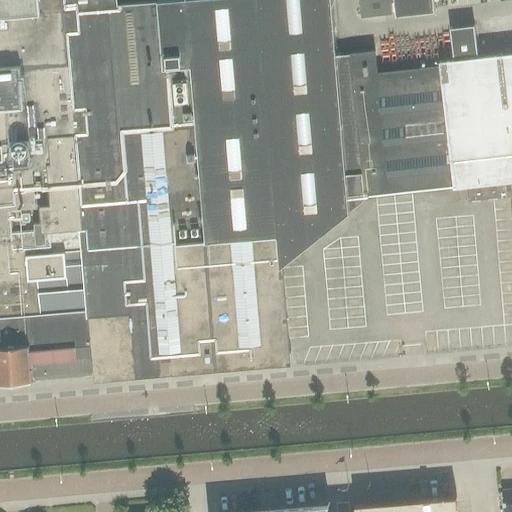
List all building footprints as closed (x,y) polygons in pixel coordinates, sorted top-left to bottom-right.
[(351,183),(335,0),(160,0),(117,4),(116,0),(0,0),(0,385),(6,385),(9,385),(9,384),(22,383),(22,384),(25,383),(37,382),(37,378),(98,373),(98,374),(136,371),(136,375),(291,362),(282,255),(358,193),(366,192),(366,193),(468,181),(470,199),(511,194),(511,56),(503,58),(503,53),(479,56),(475,24),(452,27),(455,59),(441,60),(441,67),(378,75),(376,50),(350,53),(350,54),(355,54),(358,74),(353,75),(364,178),(357,179),(351,183)] [(360,0),(362,17),(393,13),(391,0),(360,0)] [(396,0),(398,13),(437,8),(435,0),(396,0)] [(511,511),(511,488),(503,490),(504,511),(511,511)] [(452,511),(451,501),(384,506),(384,510),(363,511),(326,511),(327,511),(330,504),(329,503),(328,506),(251,511),(452,511)]
